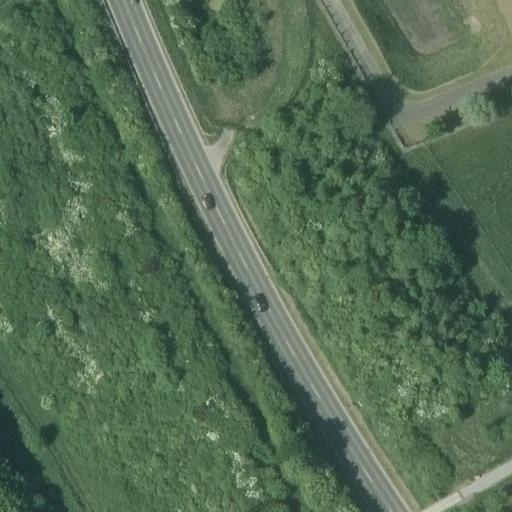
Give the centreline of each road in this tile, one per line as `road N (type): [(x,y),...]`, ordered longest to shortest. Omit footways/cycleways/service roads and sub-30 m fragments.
road 1 (primary): [(393,511),(259,292),(122,0)]
road 2 (track): [(332,0),(401,112),(437,107),(511,76)]
road 3 (track): [(87,511),(0,370)]
